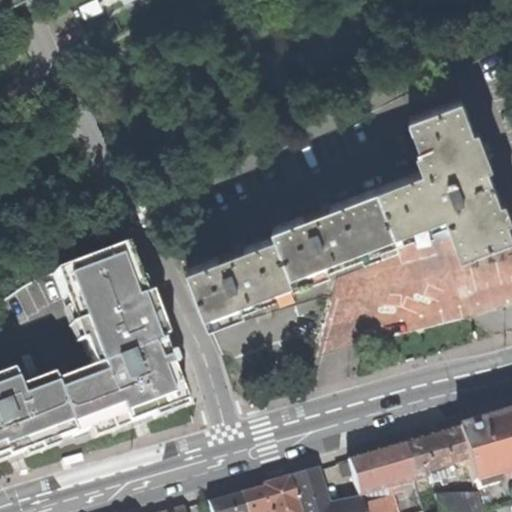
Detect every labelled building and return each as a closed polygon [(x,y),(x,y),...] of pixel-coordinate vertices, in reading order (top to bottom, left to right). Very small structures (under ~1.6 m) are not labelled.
[(483,57),(452,70),(466,103),(497,90),(483,57)] [(189,267),(208,320),(252,303),(296,287),(294,279),(335,264),(450,221),(463,257),(489,247),(511,237),(511,229),(462,98),(411,117),(430,169),(274,227),(278,235),(189,267)] [(114,427),(183,401),(171,369),(176,367),(173,362),(171,355),(167,357),(128,255),(116,251),(54,274),(68,310),(72,309),(94,369),(53,384),(51,376),(16,389),(11,373),(0,377),(0,453),(4,452),(5,456),(46,441),(59,437),(61,440),(77,435),(78,437),(113,424),(114,427)] [(504,482),(511,479),(511,411),(493,417),(456,428),(467,464),(473,483),(476,483),(478,490),(498,484),(496,476),(502,474),(504,482)] [(452,468),(467,464),(456,428),(441,433),(433,435),(433,432),(425,435),(425,437),(402,444),(413,480),(429,476),(431,483),(454,476),(452,468)] [(365,455),(348,460),(359,496),(413,480),(402,444),(380,451),(378,447),(372,450),(373,453),(365,455)] [(87,461),(84,454),(68,459),(64,460),(65,464),(66,468),(87,461)] [(302,474),(290,478),(300,511),(364,511),(362,505),(361,502),(333,508),(329,498),(322,500),(313,471),(302,474)] [(266,484),(240,492),(246,511),(300,511),(290,478),(266,484)] [(217,499),(208,502),(210,511),(246,511),(240,492),(217,499)] [(438,511),(481,511),(476,492),(434,494),(438,511)] [(378,511),(376,502),(362,505),(364,511),(378,511)]
